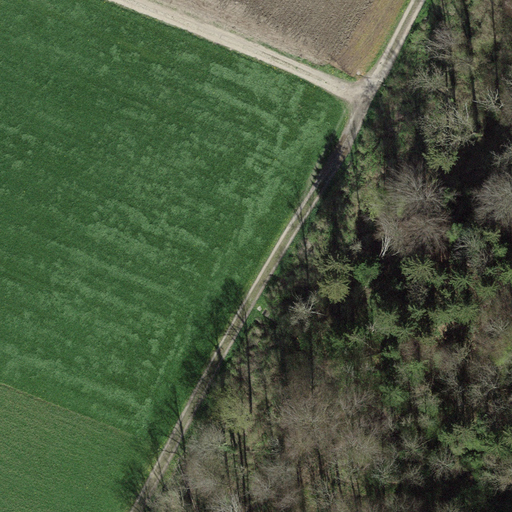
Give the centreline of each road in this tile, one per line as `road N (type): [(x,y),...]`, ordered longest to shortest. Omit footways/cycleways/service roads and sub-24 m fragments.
road 1 (track): [(133,511),(366,97),(412,0)]
road 2 (track): [(366,97),(124,0)]
